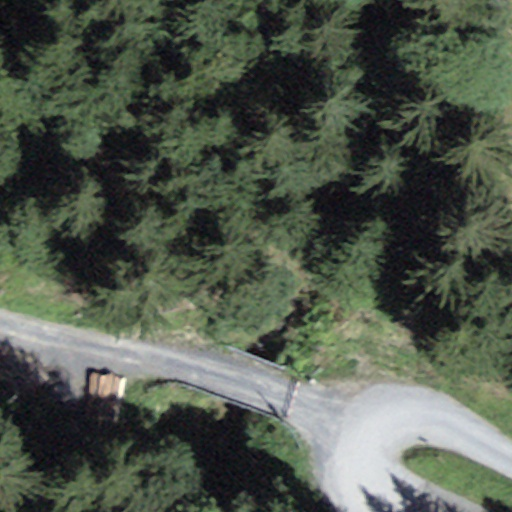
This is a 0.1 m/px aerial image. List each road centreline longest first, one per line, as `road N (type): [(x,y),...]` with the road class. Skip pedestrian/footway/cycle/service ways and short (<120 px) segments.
road 1 (track): [(0,308),(365,452)]
road 2 (unclassified): [(511,466),(443,423),(413,418),(375,431),(365,452),(376,489),(413,511)]
road 3 (track): [(102,511),(184,495),(217,511)]
